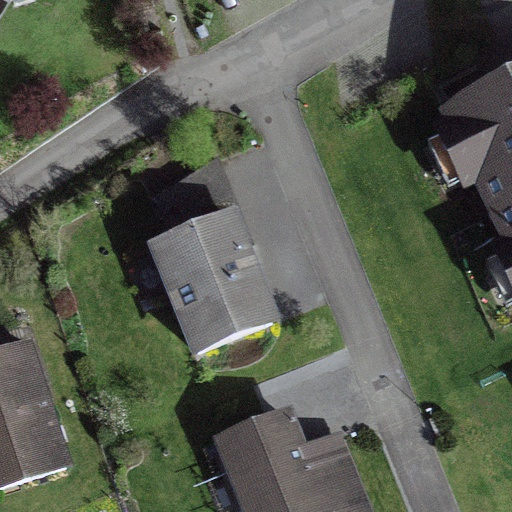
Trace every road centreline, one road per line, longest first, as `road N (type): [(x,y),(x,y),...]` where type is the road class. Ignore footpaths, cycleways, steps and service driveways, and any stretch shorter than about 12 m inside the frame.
road 1 (residential): [(251,73),(427,511)]
road 2 (residential): [(251,73),(150,114),(0,204)]
road 3 (residential): [(372,0),(251,73)]
